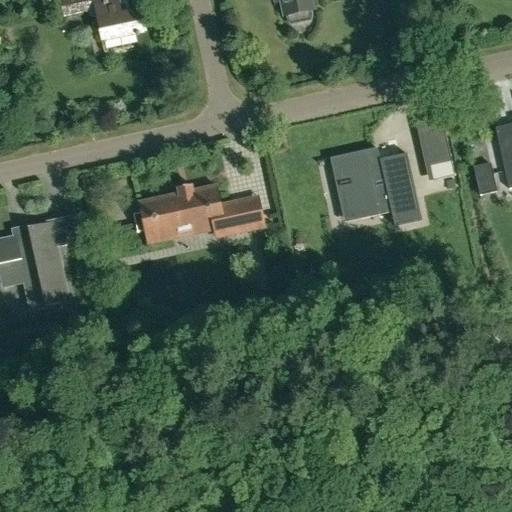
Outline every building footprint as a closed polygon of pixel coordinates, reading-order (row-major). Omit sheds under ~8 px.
[(67,0),(71,15),(91,11),(91,14),(95,17),(98,16),(103,42),(148,33),(143,11),(129,14),(126,0),(67,0)] [(316,11),(313,0),(273,0),(274,4),(280,3),(283,18),(287,17),(288,22),(292,26),(312,22),(312,16),(311,12),(316,11)] [(426,208),(441,197),(403,143),(381,159),(384,162),(375,168),(367,157),(343,174),(375,218),(413,190),(426,208)] [(511,184),(511,145),(501,148),(508,185),(511,184)] [(426,150),(434,181),(454,177),(448,146),(426,150)] [(492,164),(473,168),(480,197),(497,193),(492,164)] [(218,186),(194,191),(193,185),(179,188),(180,194),(140,203),(142,212),(134,214),(139,233),(146,232),(149,245),(215,230),(217,238),(267,227),(260,197),(223,206),(218,186)] [(52,224),(30,229),(32,236),(0,242),(0,266),(2,266),(6,287),(27,282),(31,297),(45,293),(48,307),(70,302),(52,224)] [(80,320),(85,343),(101,339),(96,317),(80,320)]
